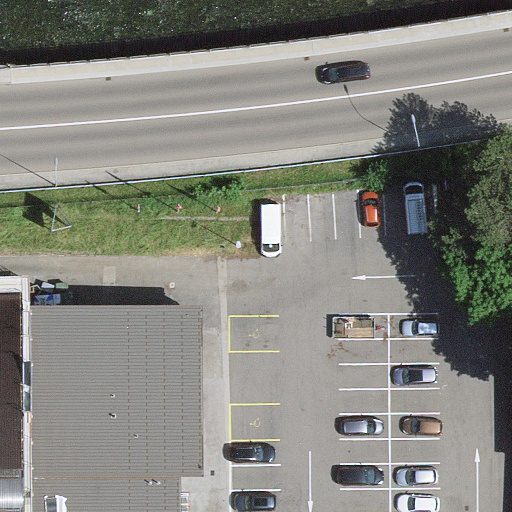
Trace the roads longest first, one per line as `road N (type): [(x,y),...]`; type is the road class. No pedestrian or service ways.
road 1 (primary): [(511,77),(0,133)]
road 2 (unknown): [(302,278),(85,276)]
